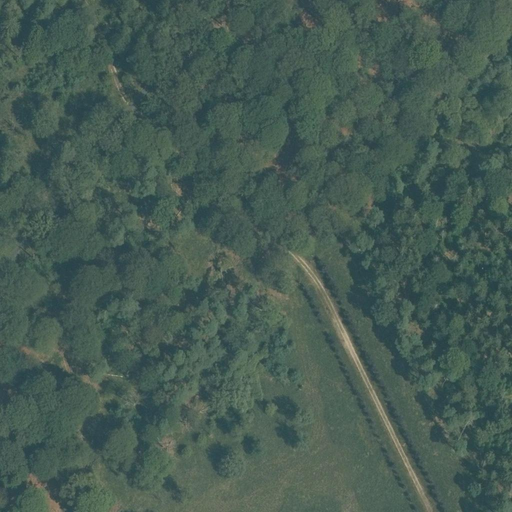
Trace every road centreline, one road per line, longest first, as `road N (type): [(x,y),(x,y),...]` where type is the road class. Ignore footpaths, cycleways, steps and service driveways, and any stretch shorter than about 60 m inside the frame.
road 1 (track): [(432,511),(313,271),(132,104)]
road 2 (unclassified): [(0,270),(215,0)]
